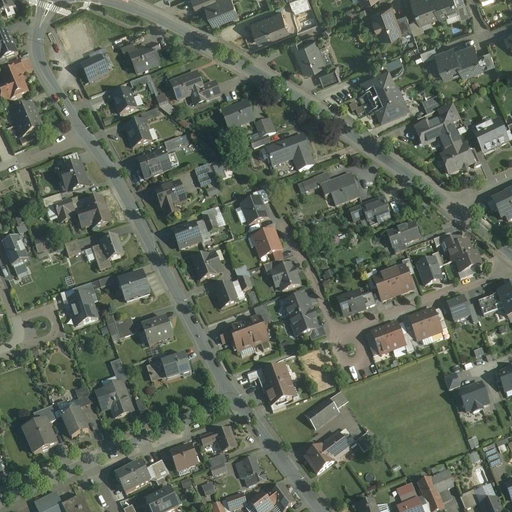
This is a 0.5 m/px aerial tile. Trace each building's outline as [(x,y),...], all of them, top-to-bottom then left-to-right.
[(0,0),(0,14),(5,12),(12,9),(14,8),(10,0),(0,0)] [(212,0),(209,1),(210,2),(205,4),(213,24),(237,14),(231,0),(212,0)] [(410,0),(418,20),(419,23),(420,23),(438,16),(432,0),(410,0)] [(432,0),(438,16),(439,18),(457,11),(458,11),(457,8),(453,0),(432,0)] [(464,5),(457,8),(458,11),(457,11),(461,20),(469,17),(464,5)] [(390,7),(372,14),(375,21),(373,21),(377,30),(380,29),(382,36),(390,33),(391,36),(399,33),(400,32),(395,19),(390,7)] [(12,9),(5,12),(7,19),(15,16),(12,9)] [(280,13),(251,24),(259,44),(288,32),(280,13)] [(405,15),(395,19),(400,32),(399,33),(401,36),(411,32),(408,23),(405,15)] [(418,20),(408,23),(411,32),(413,36),(423,32),(420,23),(419,23),(418,20)] [(80,25),(64,33),(76,57),(91,50),(91,49),(80,25)] [(1,37),(0,37),(0,63),(18,56),(8,34),(1,37)] [(301,40),(291,44),(293,50),(295,49),(295,48),(303,45),(301,40)] [(303,45),(295,48),(295,49),(304,73),(324,65),(315,40),(303,45)] [(132,43),(120,47),(123,56),(136,51),(132,43)] [(454,52),(462,73),(461,73),(463,77),(481,70),(482,70),(477,56),(473,45),(454,52)] [(152,48),(135,54),(138,61),(132,64),(137,76),(159,66),(152,48)] [(434,48),(419,53),(423,62),(436,57),(436,54),(434,48)] [(436,54),(436,57),(445,79),(461,73),(462,73),(454,52),(453,48),(436,54)] [(489,52),(477,56),(482,70),(481,70),(482,71),(494,66),(489,52)] [(80,68),(90,86),(110,76),(100,58),(80,68)] [(20,62),(4,68),(7,74),(17,70),(19,76),(25,74),(20,62)] [(335,68),(329,71),(333,83),(339,80),(335,68)] [(7,74),(0,76),(4,86),(0,87),(0,102),(3,104),(27,94),(19,76),(17,70),(7,74)] [(388,82),(384,73),(364,82),(369,91),(366,93),(377,117),(379,116),(384,125),(403,116),(399,107),(402,106),(391,81),(388,82)] [(196,75),(171,85),(178,103),(191,98),(194,105),(205,101),(205,100),(202,93),(203,93),(202,90),(196,75)] [(146,78),(130,85),(133,91),(148,85),(146,78)] [(215,85),(202,90),(203,93),(202,93),(205,100),(205,101),(206,103),(220,98),(215,85)] [(128,92),(113,98),(120,117),(136,110),(128,92)] [(435,99),(421,105),(427,116),(440,110),(435,99)] [(246,104),(221,114),(228,132),(253,122),(246,104)] [(17,105),(6,109),(9,116),(12,115),(12,114),(20,111),(17,105)] [(453,105),(436,113),(440,122),(448,119),(457,115),(453,105)] [(20,111),(12,114),(12,115),(17,127),(37,119),(32,106),(20,111)] [(157,111),(144,116),(146,123),(159,117),(157,111)] [(37,119),(17,127),(22,140),(23,140),(31,137),(43,132),(37,119)] [(440,122),(420,131),(427,146),(439,141),(446,156),(461,149),(448,119),(440,122)] [(473,134),(475,139),(481,151),(497,144),(499,148),(508,144),(497,122),(473,134)] [(143,123),(125,130),(133,151),(151,144),(143,123)] [(262,125),(255,128),(260,141),(262,140),(267,138),(262,125)] [(473,134),(470,126),(464,129),(470,141),(475,139),(473,134)] [(33,142),(31,137),(23,140),(22,140),(20,141),(22,147),(33,142)] [(303,138),(267,151),(270,161),(269,161),(272,168),(293,160),(298,173),(313,168),(308,155),(309,154),(303,138)] [(180,139),(164,145),(167,152),(183,146),(180,139)] [(260,141),(251,144),(253,150),(264,146),(262,140),(260,141)] [(446,156),(441,158),(449,176),(460,171),(466,173),(468,167),(472,166),(473,165),(468,153),(466,148),(461,149),(446,156)] [(267,151),(260,154),(258,158),(260,162),(264,163),(269,161),(270,161),(267,151)] [(481,167),(474,151),(468,153),(473,165),(472,166),(474,170),(481,167)] [(164,152),(137,162),(145,182),(171,172),(164,152)] [(81,165),(61,172),(69,195),(88,188),(81,165)] [(216,185),(209,166),(196,171),(202,190),(216,185)] [(350,176),(330,183),(327,175),(314,180),(314,181),(302,186),(305,193),(320,188),(321,188),(325,198),(331,195),(336,208),(359,199),(350,176)] [(179,185),(155,194),(162,212),(165,221),(177,216),(176,215),(174,216),(171,208),(186,203),(179,185)] [(270,203),(264,192),(253,196),(255,202),(260,200),(262,206),(270,203)] [(60,197),(42,203),(45,210),(54,207),(63,204),(60,197)] [(511,211),(505,197),(492,203),(501,221),(506,219),(508,224),(511,221),(511,211)] [(102,200),(86,206),(88,212),(77,215),(82,230),(93,227),(94,230),(110,225),(102,200)] [(262,206),(260,200),(255,202),(241,207),(249,227),(268,220),(262,206)] [(382,201),(362,209),(366,220),(370,229),(390,221),(382,201)] [(63,204),(54,207),(60,225),(73,221),(71,215),(74,214),(70,202),(63,204)] [(362,209),(350,213),(353,220),(357,218),(359,223),(366,220),(362,209)] [(214,211),(201,216),(203,222),(213,218),(213,219),(217,217),(214,211)] [(203,222),(208,235),(217,231),(213,219),(213,218),(203,222)] [(20,235),(28,232),(25,225),(17,228),(20,235)] [(194,225),(173,233),(180,252),(201,244),(194,225)] [(275,225),(260,231),(263,236),(273,232),(274,232),(275,225)] [(413,226),(387,236),(393,251),(404,247),(419,241),(413,226)] [(263,236),(254,239),(257,247),(256,248),(261,260),(273,256),(280,253),(281,252),(273,232),(263,236)] [(450,236),(433,242),(436,249),(441,247),(441,246),(452,242),(450,236)] [(18,238),(2,245),(12,268),(28,261),(18,238)] [(117,239),(100,244),(101,248),(102,251),(103,251),(108,263),(109,263),(123,258),(117,239)] [(452,242),(441,246),(441,247),(442,247),(444,254),(448,252),(452,263),(476,254),(473,255),(470,248),(467,249),(465,244),(462,245),(459,240),(452,242)] [(77,243),(64,247),(69,260),(81,255),(77,243)] [(45,245),(36,248),(38,255),(47,252),(45,245)] [(404,247),(393,251),(395,256),(406,252),(404,247)] [(108,263),(103,251),(102,251),(101,248),(92,251),(99,273),(111,269),(109,263),(108,263)] [(232,248),(219,253),(223,262),(236,257),(232,248)] [(280,253),(273,256),(275,263),(278,262),(283,260),(280,253)] [(476,254),(452,263),(452,264),(456,262),(460,275),(473,270),(481,267),(476,254)] [(214,255),(209,257),(212,265),(217,263),(214,255)] [(438,255),(432,257),(433,261),(434,261),(437,270),(443,268),(438,255)] [(209,257),(192,263),(200,284),(216,277),(222,275),(217,263),(212,265),(209,257)] [(408,261),(402,264),(404,269),(404,268),(407,276),(413,273),(408,261)] [(433,261),(417,267),(425,288),(439,283),(436,275),(439,274),(437,270),(434,261),(433,261)] [(275,263),(263,268),(266,276),(271,275),(270,274),(281,270),(278,262),(275,263)] [(281,270),(270,274),(271,275),(276,289),(280,287),(282,293),(299,286),(292,266),(281,270)] [(245,267),(234,272),(236,278),(248,273),(245,267)] [(404,269),(388,274),(396,294),(393,295),(394,298),(413,291),(407,276),(404,268),(404,269)] [(460,275),(458,276),(460,281),(475,276),(473,270),(460,275)] [(248,273),(236,278),(239,283),(238,283),(242,293),(251,290),(248,280),(250,279),(248,273)] [(373,280),(376,288),(382,303),(394,298),(393,295),(396,294),(388,274),(373,280)] [(371,275),(365,278),(369,290),(376,288),(373,280),(371,275)] [(143,276),(119,284),(126,304),(150,295),(143,276)] [(112,278),(98,283),(101,291),(115,286),(112,278)] [(91,286),(74,291),(77,300),(88,296),(89,299),(95,297),(94,293),(93,293),(91,286)] [(232,286),(214,293),(218,301),(217,302),(221,311),(239,304),(232,286)] [(511,290),(498,295),(498,296),(502,306),(507,320),(511,317),(511,290)] [(358,293),(337,301),(343,317),(350,315),(351,317),(365,312),(364,311),(360,299),(358,293)] [(371,295),(360,299),(364,311),(376,306),(371,295)] [(77,300),(72,302),(75,310),(72,311),(75,319),(77,319),(80,326),(78,326),(78,327),(97,320),(89,299),(88,296),(77,300)] [(498,296),(478,304),(483,319),(497,313),(496,309),(502,306),(498,296)] [(305,297),(283,305),(289,321),(311,312),(305,297)] [(464,300),(447,306),(454,324),(470,318),(464,300)] [(311,312),(289,321),(296,339),(303,337),(303,338),(307,339),(310,338),(311,335),(311,334),(318,331),(314,322),(316,322),(314,314),(312,315),(311,312)] [(438,325),(433,312),(421,316),(429,339),(441,334),(441,333),(438,325)] [(429,339),(421,316),(409,321),(413,332),(416,341),(417,343),(429,339)] [(131,320),(114,326),(120,342),(136,337),(131,320)] [(259,320),(247,324),(246,324),(242,326),(242,325),(241,326),(229,331),(233,342),(238,354),(268,343),(259,320)] [(156,324),(143,329),(150,349),(174,340),(168,321),(157,325),(156,324)] [(447,330),(444,323),(438,325),(441,333),(447,330)] [(396,326),(384,330),(392,353),(404,348),(405,348),(401,338),(396,326)] [(392,353),(384,330),(372,335),(380,357),(392,353)] [(229,331),(219,335),(223,346),(233,342),(229,331)] [(413,332),(407,335),(407,336),(410,343),(416,341),(413,332)] [(410,343),(407,336),(401,338),(405,348),(404,348),(407,356),(414,353),(410,343)] [(421,342),(422,347),(440,342),(439,337),(421,342)] [(374,343),(368,345),(373,359),(380,357),(374,343)] [(167,356),(148,362),(150,368),(169,362),(167,356)] [(150,368),(148,369),(151,379),(162,376),(161,374),(164,373),(166,381),(181,376),(182,379),(191,376),(185,357),(169,362),(150,368)] [(126,378),(119,361),(110,365),(115,379),(117,382),(117,381),(126,378)] [(263,376),(266,383),(267,387),(264,388),(271,407),(271,408),(283,403),(293,400),(293,401),(298,399),(295,390),(292,391),(287,376),(290,375),(287,368),(284,369),(284,368),(263,376)] [(511,369),(507,371),(508,372),(500,375),(502,380),(500,381),(505,393),(511,390),(511,369)] [(262,372),(247,378),(249,384),(258,380),(260,385),(266,383),(263,376),(262,372)] [(442,380),(447,392),(460,388),(455,375),(442,380)] [(115,379),(101,384),(104,391),(104,392),(96,395),(102,413),(111,410),(115,420),(132,413),(122,384),(119,385),(117,381),(117,382),(115,379)] [(481,385),(459,394),(466,414),(472,412),(473,415),(482,411),(481,409),(489,406),(481,385)] [(87,389),(75,393),(78,402),(81,410),(93,405),(87,389)] [(146,413),(142,401),(135,404),(140,415),(146,413)] [(329,401),(306,419),(314,431),(338,413),(329,401)] [(78,402),(68,407),(66,403),(57,407),(60,413),(54,416),(56,421),(62,418),(78,411),(81,410),(78,402)] [(283,403),(271,408),(271,407),(270,408),(273,415),(286,410),(283,403)] [(52,408),(37,414),(42,425),(46,423),(47,426),(57,422),(56,421),(54,416),(52,408)] [(78,411),(62,418),(72,440),(88,433),(78,411)] [(42,425),(23,433),(34,457),(56,447),(47,426),(46,423),(42,425)] [(214,434),(200,440),(203,449),(212,445),(211,444),(216,442),(221,454),(236,449),(229,431),(215,436),(214,434)] [(345,431),(329,443),(340,458),(356,446),(345,431)] [(376,445),(369,437),(364,441),(367,446),(358,453),(361,457),(376,445)] [(471,449),(478,447),(476,439),(469,441),(471,449)] [(329,443),(322,449),(321,448),(305,460),(317,476),(333,464),(333,463),(340,458),(329,443)] [(178,452),(176,451),(172,452),(171,455),(177,472),(185,469),(187,470),(197,466),(190,447),(178,452)] [(495,450),(484,455),(490,470),(502,465),(495,450)] [(471,464),(481,461),(478,451),(468,454),(471,464)] [(207,460),(213,477),(228,472),(222,455),(207,460)] [(260,475),(254,459),(242,464),(236,466),(241,480),(247,478),(247,479),(252,477),(256,486),(263,483),(263,482),(266,481),(263,474),(260,475)] [(162,465),(156,468),(163,480),(169,477),(161,463),(162,465)] [(141,465),(117,477),(121,484),(120,485),(125,495),(150,482),(141,465)] [(156,468),(151,471),(150,469),(149,469),(157,483),(163,480),(156,468)] [(448,473),(431,480),(430,479),(417,485),(421,492),(419,493),(421,498),(436,492),(437,495),(454,488),(448,473)] [(204,496),(214,494),(212,484),(202,486),(204,496)] [(286,511),(296,505),(282,487),(269,498),(265,501),(261,495),(250,504),(255,511),(268,511),(272,510),(271,508),(275,505),(280,511),(286,511)] [(170,491),(145,504),(149,511),(173,511),(179,509),(170,491)] [(478,491),(460,499),(465,511),(480,505),(474,493),(478,491)] [(421,498),(418,500),(422,511),(439,511),(444,510),(437,495),(436,492),(421,498)] [(56,495),(34,506),(37,511),(63,511),(62,509),(63,509),(56,495)] [(242,496),(226,502),(229,511),(233,511),(246,507),(242,496)] [(383,498),(373,502),(377,511),(387,509),(383,498)] [(63,509),(62,509),(63,511),(89,511),(82,499),(63,509)] [(422,511),(418,500),(397,509),(398,511),(422,511)] [(501,511),(497,500),(479,508),(481,511),(501,511)] [(377,511),(373,502),(357,508),(358,511),(377,511)]
